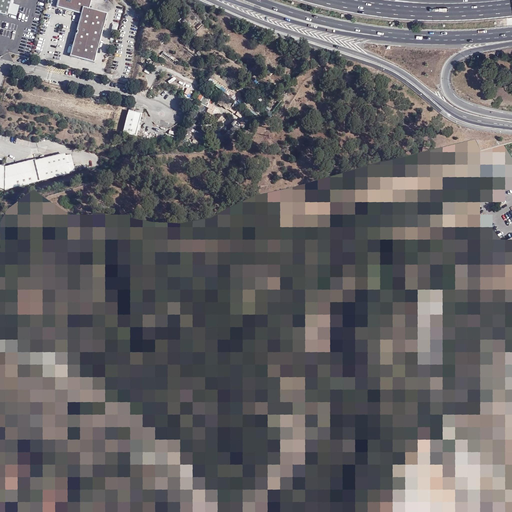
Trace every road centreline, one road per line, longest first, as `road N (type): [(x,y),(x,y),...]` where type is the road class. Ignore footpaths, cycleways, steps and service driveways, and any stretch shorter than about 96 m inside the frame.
road 1 (motorway): [(210,0),(394,66),(464,116),(511,125)]
road 2 (motorway): [(511,6),(399,10),(336,0)]
road 3 (unclassified): [(2,64),(165,106)]
road 4 (motorway): [(511,116),(458,103),(445,81),(460,54),(511,41)]
road 5 (motorway): [(227,0),(311,26),(380,33)]
road 6 (motorway): [(380,33),(511,34)]
road 7 (motorway): [(259,0),(380,33)]
